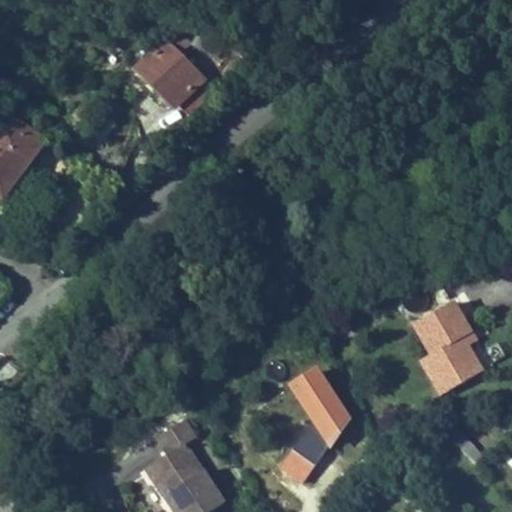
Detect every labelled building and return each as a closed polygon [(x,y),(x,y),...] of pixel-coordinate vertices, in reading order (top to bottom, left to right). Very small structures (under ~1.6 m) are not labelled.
[(224,46),(200,32),(192,44),(218,57),(224,46)] [(216,93),(166,41),(140,66),(189,118),(216,93)] [(7,114),(0,123),(0,185),(9,192),(20,176),(45,140),(7,114)] [(25,181),(20,176),(9,192),(0,185),(0,196),(9,204),(25,181)] [(477,347),(503,331),(483,296),(495,288),(475,259),(436,285),(455,314),(477,347)] [(483,296),(503,331),(511,324),(511,313),(495,288),(483,296)] [(443,323),(465,356),(477,347),(455,314),(443,323)] [(318,464),(331,445),(333,449),(355,417),(320,364),(290,384),(314,420),(294,448),(318,464)] [(220,398),(210,382),(184,399),(202,428),(181,441),(211,489),(250,463),(212,403),(220,398)] [(181,441),(202,428),(195,416),(173,429),(181,441)] [(462,434),(452,443),(472,464),(482,455),(462,434)] [(429,500),(444,511),(464,511),(468,507),(440,486),(429,500)]
